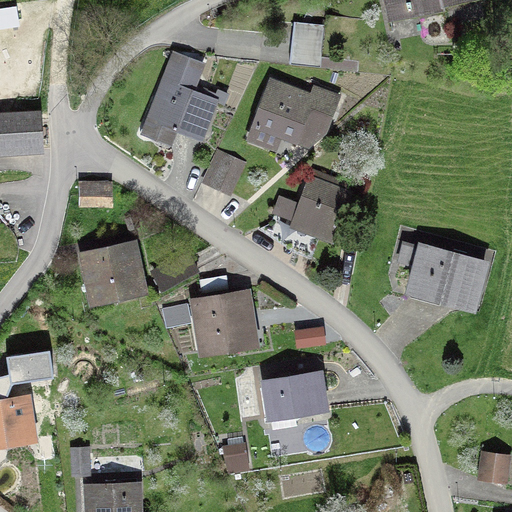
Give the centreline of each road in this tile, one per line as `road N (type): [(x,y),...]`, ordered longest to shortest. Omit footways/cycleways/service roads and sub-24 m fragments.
road 1 (residential): [(415,417),(371,347),(323,305),(78,142)]
road 2 (residential): [(78,142),(94,87),(123,52),(224,0)]
road 3 (residential): [(0,308),(50,241),(62,168),(78,142)]
